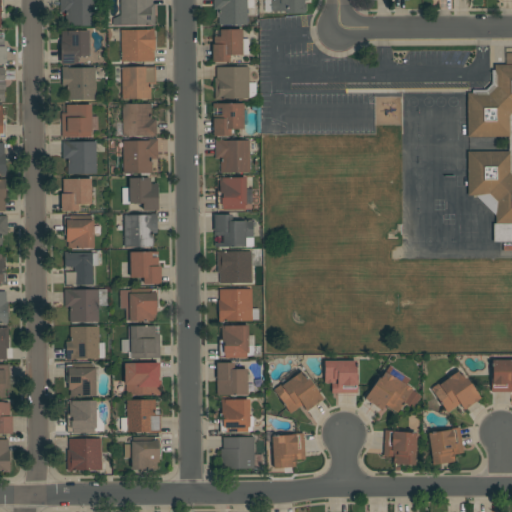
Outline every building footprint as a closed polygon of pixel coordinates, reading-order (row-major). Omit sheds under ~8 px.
[(59,0),(103,0),(103,9),(94,9),(94,26),(65,26),(65,12),(60,12),(59,0)] [(119,0),(152,0),(152,4),(154,4),(154,26),(150,26),(150,25),(120,26),(119,0)] [(254,0),(254,8),(247,8),(247,25),(218,25),(218,10),(213,10),(213,0),(254,0)] [(309,0),(304,1),(304,4),(305,4),(305,12),(305,13),(286,14),(286,11),(271,11),(271,0),(309,0)] [(120,30),(149,30),(149,29),(154,29),(154,51),(153,51),(154,62),(121,62),(120,30)] [(212,44),(213,44),(213,37),(220,37),(220,30),(242,29),(242,39),(248,39),(248,55),(242,55),(237,55),(237,60),(230,60),(230,55),(229,55),(229,62),(212,62),(212,44)] [(89,56),(78,57),(78,64),(60,64),(60,38),(67,38),(67,31),(89,31),(89,56)] [(467,152),(508,152),(508,137),(467,137),(466,93),(472,93),(472,90),(485,90),(491,84),(491,70),(494,70),(494,65),(511,65),(511,242),(493,242),(492,224),(495,224),(495,216),(475,196),(467,196),(467,152)] [(121,67),(143,67),(143,66),(155,66),(155,84),(150,84),(150,88),(150,99),(122,100),(121,67)] [(95,100),(66,100),(66,86),(62,86),(61,67),(68,67),(68,68),(95,68),(95,100)] [(256,99),(219,99),(219,100),(214,100),(214,78),(216,78),(216,67),(248,67),(248,83),(256,83),(256,99)] [(243,103),(243,130),(230,130),(230,136),(213,136),(213,115),(221,115),(221,108),(212,108),(212,104),(243,103)] [(122,104),(151,104),(151,119),(156,119),(156,137),(148,137),(122,137),(122,104)] [(61,114),(66,114),(66,105),(91,105),(91,132),(90,132),(90,137),(61,137),(61,114)] [(116,141),(150,141),(150,139),(157,139),(157,159),(151,159),(151,162),(152,162),(152,173),(123,173),(122,159),(116,159),(116,141)] [(249,172),(221,173),(220,159),(215,159),(214,140),(223,140),(223,141),(249,140),(249,172)] [(96,174),(67,174),(67,159),(62,159),(62,142),(67,141),(67,142),(96,142),(96,174)] [(246,205),(244,205),(244,210),(222,210),(216,210),(216,192),(219,192),(219,177),(222,177),(222,178),(246,178),(246,205)] [(121,188),(128,188),(128,178),(150,178),(150,184),(157,184),(157,211),(142,211),(142,204),(121,205),(121,188)] [(91,205),(78,205),(78,211),(61,212),(61,194),(63,194),(63,186),(69,186),(69,179),(91,179),(91,205)] [(123,215),(150,215),(150,214),(156,214),(157,233),(152,233),(152,236),(153,236),(153,247),(124,248),(123,215)] [(93,248),(67,248),(67,242),(66,242),(65,235),(64,235),(64,217),(69,217),(69,216),(91,215),(91,220),(93,220),(93,248)] [(214,215),(231,215),(232,221),(242,221),(242,220),(252,220),(252,222),(255,222),(255,226),(252,226),(253,238),(245,238),(245,247),(214,248),(214,243),(222,243),(222,236),(214,236),(214,233),(214,215)] [(511,256),(500,256),(500,251),(503,251),(503,246),(511,246),(511,256)] [(92,285),(75,285),(65,285),(65,272),(73,272),(73,267),(64,267),(64,252),(68,252),(68,253),(92,253),(97,253),(98,266),(92,266),(92,285)] [(129,252),(158,252),(158,254),(151,254),(151,258),(158,258),(158,267),(160,267),(161,284),(143,284),(143,278),(130,278),(129,252)] [(219,284),(219,273),(217,273),(217,254),(220,254),(220,252),(251,252),(251,284),(219,284)] [(119,290),(130,290),(130,289),(158,289),(158,308),(156,308),(156,315),(154,315),(154,322),(128,322),(128,321),(125,321),(125,309),(119,309),(119,290)] [(252,309),(258,309),(258,320),(252,320),(252,321),(223,321),(223,322),(220,322),(220,321),(218,321),(218,300),(219,300),(219,290),(251,289),(252,309)] [(98,322),(69,322),(69,307),(64,307),(64,290),(98,290),(107,290),(107,306),(98,306),(98,322)] [(260,356),(246,356),(246,358),(224,359),(224,358),(219,358),(218,340),(221,340),(221,325),(224,325),(224,326),(247,326),(247,346),(260,346),(260,356)] [(159,358),(128,358),(128,353),(120,353),(120,340),(128,340),(127,327),(154,326),(154,334),(159,334),(159,358)] [(98,359),(73,359),(73,360),(65,360),(65,342),(71,342),(71,327),(98,327),(98,359)] [(0,360),(0,328),(4,328),(8,328),(8,349),(6,349),(6,360),(0,360)] [(511,392),(491,392),(491,367),(492,367),(492,360),(511,360),(511,382),(511,383),(511,392)] [(357,361),(356,369),(357,369),(357,394),(331,394),(331,383),(325,383),(324,383),(324,361),(357,361)] [(160,395),(151,395),(114,396),(114,380),(126,380),(125,364),(157,363),(158,374),(160,374),(160,395)] [(247,395),(216,395),(216,363),(233,363),(233,369),(247,369),(247,395)] [(95,396),(70,397),(69,390),(68,390),(68,383),(66,383),(65,365),(71,365),(71,364),(93,364),(93,368),(95,368),(95,396)] [(9,389),(4,389),(4,398),(0,398),(0,365),(9,365),(9,389)] [(409,378),(405,384),(413,390),(412,391),(420,396),(412,408),(405,403),(403,406),(404,408),(402,411),(399,409),(397,413),(385,405),(380,411),(364,399),(378,378),(380,379),(389,365),(409,378)] [(464,410),(460,404),(447,413),(431,389),(432,388),(437,384),(439,383),(440,384),(458,371),(464,379),(466,378),(480,398),(464,410)] [(307,411),(302,405),(290,414),(273,390),(275,390),(274,389),(281,384),(281,385),(301,372),(307,380),(308,379),(323,399),(307,411)] [(226,433),(226,432),(220,432),(220,413),(221,413),(221,399),(224,399),(224,400),(249,399),(249,417),(252,417),(253,426),(253,432),(248,432),(226,433)] [(161,433),(148,433),(148,432),(127,432),(127,431),(121,431),(121,418),(126,418),(126,400),(155,400),(155,411),(159,411),(159,414),(160,414),(161,433)] [(96,428),(94,428),(94,433),(73,434),(73,433),(67,433),(66,414),(69,414),(69,401),(95,401),(96,428)] [(0,402),(3,402),(3,403),(9,403),(9,417),(12,417),(12,434),(0,434),(0,402)] [(427,434),(450,430),(450,429),(459,428),(463,453),(453,455),(454,461),(453,461),(453,462),(432,465),(427,434)] [(384,430),(408,431),(408,432),(416,433),(414,465),(393,464),(393,457),(383,456),(384,430)] [(305,459),(294,460),(295,467),(273,468),(271,436),(294,435),(294,434),(303,433),(305,459)] [(131,469),(131,458),(124,458),(124,444),(131,444),(131,441),(132,441),(132,437),(160,437),(160,456),(159,456),(159,463),(156,463),(157,469),(131,469)] [(254,469),(220,469),(220,449),(222,449),(222,437),(254,437),(254,469)] [(101,470),(75,470),(75,471),(66,471),(66,450),(68,450),(68,439),(100,438),(101,470)] [(0,439),(8,439),(8,450),(9,450),(9,472),(5,472),(5,471),(0,471),(0,439)]
